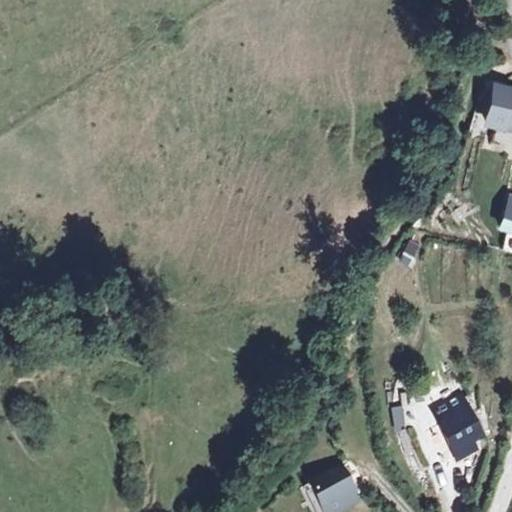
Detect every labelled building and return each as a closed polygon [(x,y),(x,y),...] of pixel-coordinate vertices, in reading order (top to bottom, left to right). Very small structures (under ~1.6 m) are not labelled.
[(511,139),(511,104),(506,104),(499,138),(511,139)] [(411,266),(417,247),(405,243),(399,262),(411,266)] [(480,444),(472,428),(481,424),(463,389),(432,404),(457,455),(480,444)] [(397,431),(404,460),(414,458),(407,429),(397,431)] [(322,511),(346,511),(362,506),(349,472),(313,486),(322,511)]
